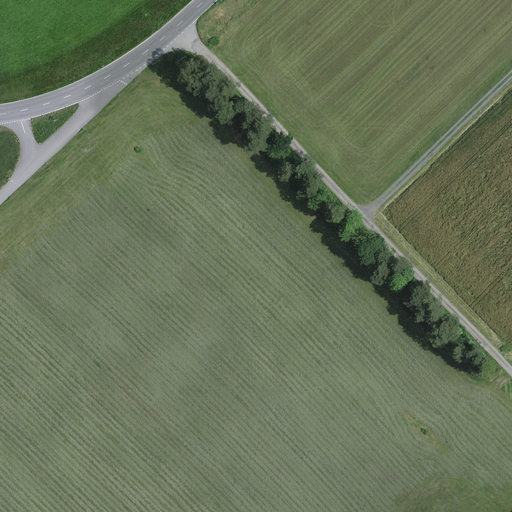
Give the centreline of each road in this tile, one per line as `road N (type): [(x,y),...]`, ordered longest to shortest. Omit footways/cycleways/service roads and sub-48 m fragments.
road 1 (track): [(181,27),(511,369)]
road 2 (track): [(371,217),(511,80)]
road 3 (unclassified): [(31,166),(128,68)]
